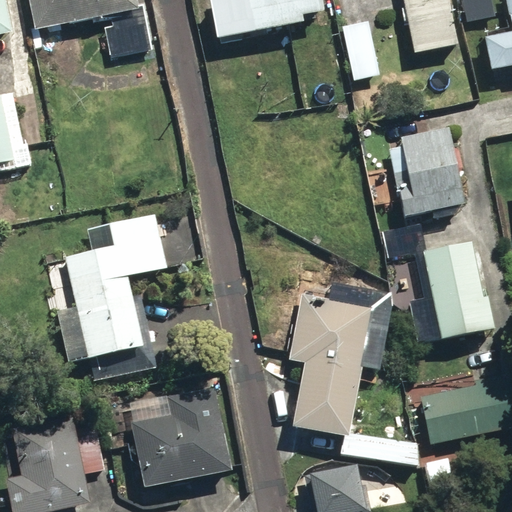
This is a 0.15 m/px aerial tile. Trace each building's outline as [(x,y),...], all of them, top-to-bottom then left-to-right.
[(0,0),(0,39),(23,34),(15,0),(0,0)] [(109,36),(113,58),(156,50),(146,0),(34,0),(41,32),(115,18),(118,34),(109,36)] [(215,0),(224,40),(315,25),(313,16),(338,11),(336,0),(215,0)] [(373,0),(336,0),(338,11),(354,82),(385,75),(373,19),(377,18),(373,0)] [(406,0),(419,52),(465,41),(454,0),(406,0)] [(495,0),(463,0),(469,25),(500,18),(495,0)] [(511,0),(508,0),(511,19),(511,33),(488,38),(495,71),(511,67),(511,0)] [(0,174),(27,168),(6,73),(0,74),(0,174)] [(391,151),(405,217),(463,205),(446,127),(406,136),(409,147),(391,151)] [(155,347),(138,275),(171,268),(159,214),(93,229),(99,254),(70,261),(80,305),(64,309),(77,365),(155,347)] [(413,297),(422,341),(494,326),(477,240),(430,250),(424,221),(384,229),(390,260),(419,254),(427,294),(413,297)] [(384,374),(392,298),(322,286),(324,270),(307,267),(304,280),(292,358),(309,361),(298,430),(357,439),(357,436),(368,371),(384,374)] [(511,424),(504,378),(427,399),(435,447),(511,432),(511,424)] [(182,411),(135,422),(150,488),(241,468),(230,415),(185,425),(182,411)] [(429,448),(357,436),(357,439),(354,455),(426,467),(427,462),(429,448)] [(14,474),(20,511),(60,511),(102,505),(90,437),(52,443),(56,467),(14,474)] [(454,455),(427,462),(436,496),(463,488),(454,455)] [(336,464),(302,473),(312,511),(377,511),(380,511),(366,462),(337,470),(336,464)]
